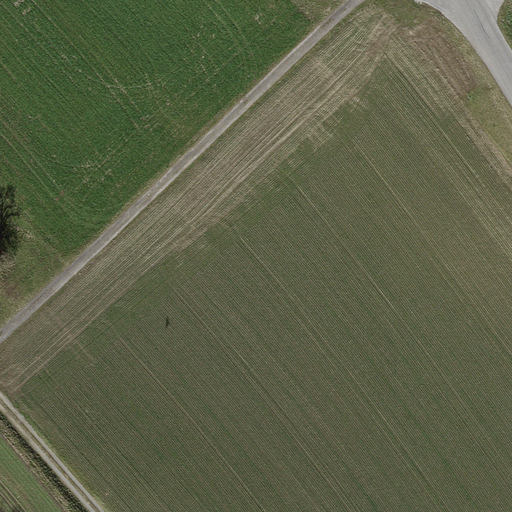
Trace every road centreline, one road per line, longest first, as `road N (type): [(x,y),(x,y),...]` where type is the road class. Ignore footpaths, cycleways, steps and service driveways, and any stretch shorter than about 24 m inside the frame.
road 1 (track): [(0,349),(338,0)]
road 2 (track): [(0,403),(97,511)]
